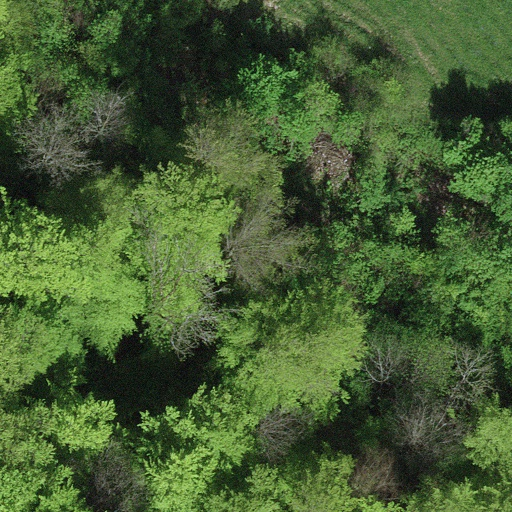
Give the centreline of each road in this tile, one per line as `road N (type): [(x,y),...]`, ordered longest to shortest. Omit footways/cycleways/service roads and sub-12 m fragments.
road 1 (track): [(354,221),(0,38)]
road 2 (track): [(354,221),(511,344)]
